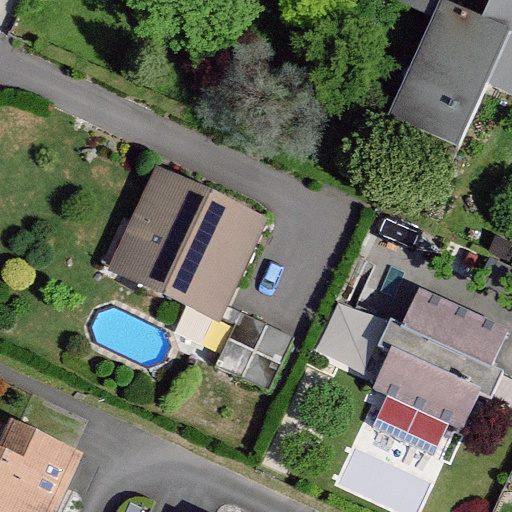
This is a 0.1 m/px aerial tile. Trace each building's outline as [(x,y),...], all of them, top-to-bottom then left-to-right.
[(484,0),(402,0),(423,9),(370,126),(446,161),(476,96),(511,112),(511,13),(484,1),(484,0)] [(273,229),(168,182),(124,282),(229,328),(273,229)] [(494,373),(508,335),(400,294),(389,324),(376,319),(367,342),(380,347),(363,391),(468,431),(481,395),(497,401),(506,378),(494,373)] [(298,351),(252,331),(232,378),(277,398),(298,351)] [(0,452),(0,511),(72,511),(93,470),(12,431),(1,453),(0,452)]
